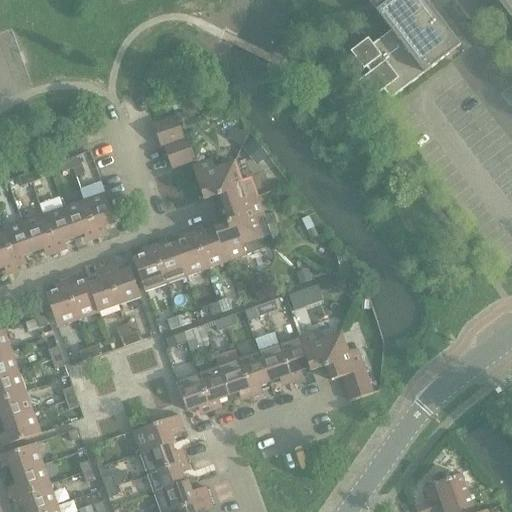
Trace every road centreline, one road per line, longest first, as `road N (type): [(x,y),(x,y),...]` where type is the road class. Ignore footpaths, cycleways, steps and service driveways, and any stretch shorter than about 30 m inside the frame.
road 1 (unclassified): [(0,301),(161,234),(127,131)]
road 2 (residential): [(249,511),(220,429),(302,408),(309,435)]
road 3 (residential): [(349,511),(421,410)]
